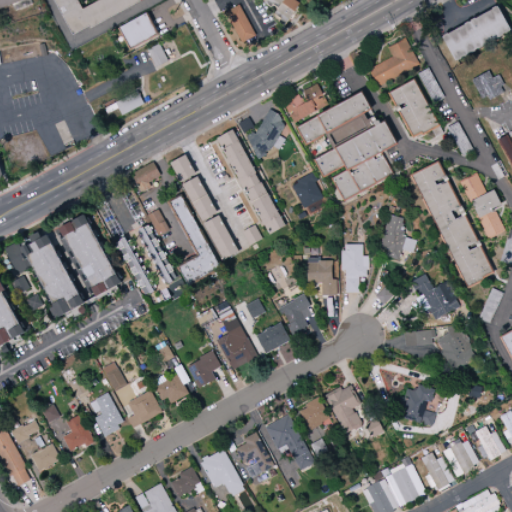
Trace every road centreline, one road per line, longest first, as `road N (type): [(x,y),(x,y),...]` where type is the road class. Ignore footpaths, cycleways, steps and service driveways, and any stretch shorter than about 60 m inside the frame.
road 1 (residential): [(44,511),(360,338)]
road 2 (tertiary): [(176,122),(200,120),(417,0)]
road 3 (residential): [(403,9),(511,206)]
road 4 (tertiary): [(381,0),(238,79)]
road 5 (tertiary): [(0,216),(111,158)]
